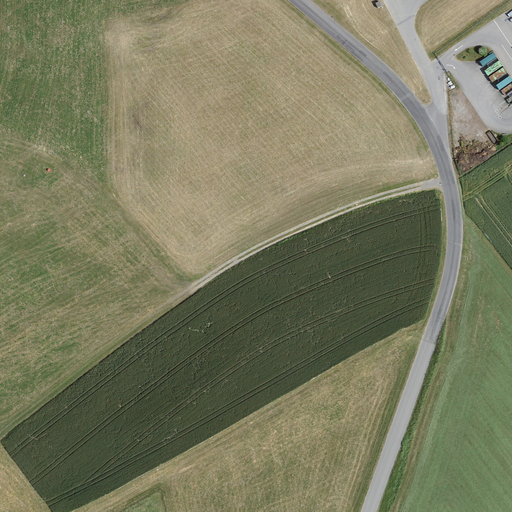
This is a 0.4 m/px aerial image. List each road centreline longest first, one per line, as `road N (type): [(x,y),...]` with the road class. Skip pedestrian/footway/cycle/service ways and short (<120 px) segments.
road 1 (unclassified): [(370,511),(450,275),(453,205),(419,113),(299,0)]
road 2 (track): [(191,289),(326,217),(448,181)]
